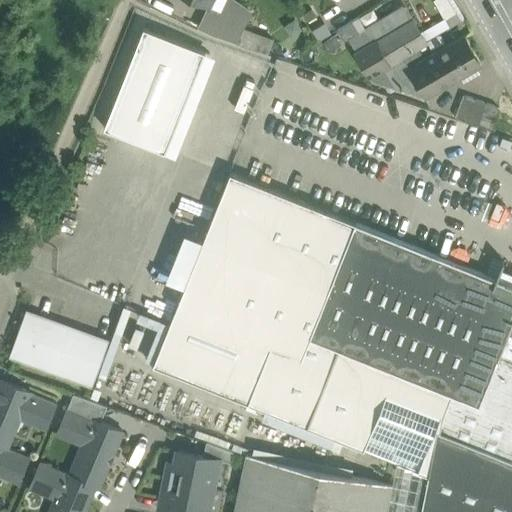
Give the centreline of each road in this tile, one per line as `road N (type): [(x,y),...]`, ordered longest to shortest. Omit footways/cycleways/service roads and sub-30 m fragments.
road 1 (residential): [(125,0),(7,284)]
road 2 (unknown): [(29,231),(100,256),(165,165)]
